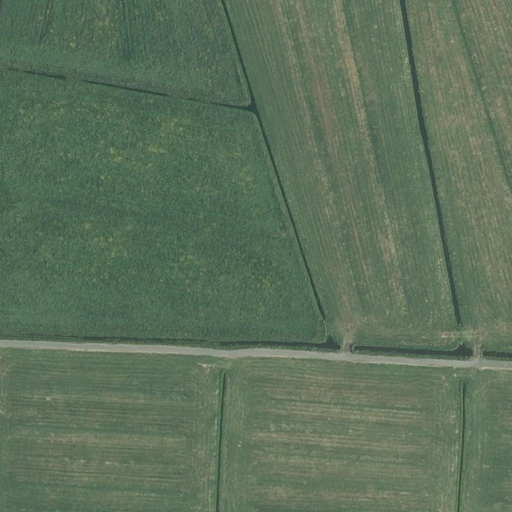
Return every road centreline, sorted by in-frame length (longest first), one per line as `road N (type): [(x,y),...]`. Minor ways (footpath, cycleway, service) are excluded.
road 1 (track): [(346,357),(0,342)]
road 2 (track): [(476,364),(346,357)]
